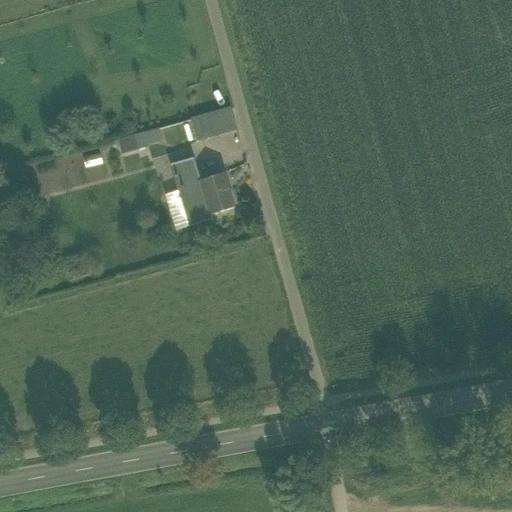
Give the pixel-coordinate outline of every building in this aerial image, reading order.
[(237,132),(230,109),(229,109),(190,120),(197,144),(237,132)] [(161,147),(156,130),(118,141),(123,157),(161,147)] [(173,166),(176,177),(189,173),(194,171),(191,160),(173,166)] [(192,183),(189,173),(176,177),(180,187),(192,183)] [(224,173),(200,181),(211,215),(235,207),(224,173)] [(212,218),(211,215),(200,181),(192,183),(180,187),(181,190),(192,225),(212,218)] [(192,225),(181,190),(164,195),(176,230),(192,225)]
